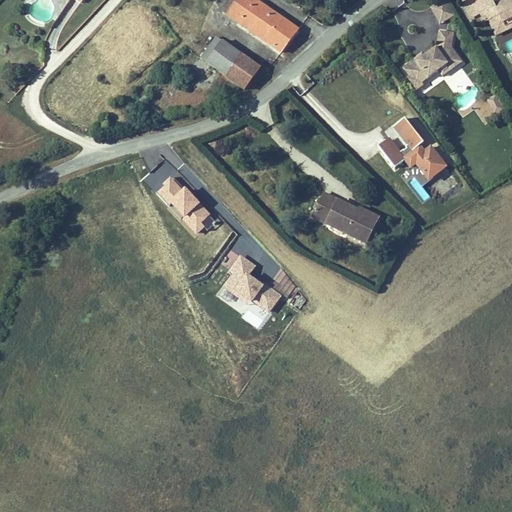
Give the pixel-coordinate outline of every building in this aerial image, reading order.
[(60,0),(83,20),(88,15),(70,0),(60,0)] [(70,0),(88,15),(100,0),(70,0)] [(248,0),(223,0),(215,12),(275,54),(293,31),(248,0)] [(441,0),(430,7),(440,24),(455,15),(446,0),(441,0)] [(491,0),(461,0),(468,15),(478,10),(482,20),(486,18),(488,23),(500,18),(501,20),(511,16),(511,0),(510,0),(507,2),(505,0),(503,0),(501,0),(499,1),(498,2),(497,4),(497,5),(497,6),(495,7),(491,0)] [(488,23),(493,33),(511,24),(511,17),(511,16),(501,20),(500,18),(488,23)] [(438,73),(448,66),(451,67),(457,63),(458,60),(452,50),(454,36),(440,33),(436,50),(424,58),(417,63),(415,60),(402,69),(408,78),(407,79),(411,85),(418,81),(420,85),(421,84),(438,73)] [(199,60),(226,78),(241,58),(214,38),(199,60)] [(241,58),(226,78),(242,88),(257,69),(241,58)] [(442,79),(462,65),(458,60),(457,63),(451,67),(448,66),(438,73),(442,79)] [(423,87),(421,84),(420,85),(418,81),(411,85),(415,92),(423,87)] [(498,95),(486,99),(491,115),(503,112),(498,95)] [(483,121),(494,116),(486,101),(475,106),(483,121)] [(422,146),(404,121),(392,129),(406,148),(404,150),(405,151),(401,153),(397,156),(398,156),(395,158),(384,142),(376,148),(392,171),(403,163),(408,170),(413,166),(422,178),(431,171),(435,177),(443,170),(429,151),(422,155),(417,149),(422,146)] [(395,158),(398,156),(397,156),(386,141),(384,142),(395,158)] [(171,176),(155,193),(198,237),(215,220),(171,176)] [(320,192),(308,215),(322,223),(323,220),(343,231),(342,233),(361,243),(374,217),(356,208),(354,212),(349,209),(350,207),(320,192)] [(242,255),(215,294),(232,306),(231,307),(260,327),(281,296),(250,275),(257,265),(242,255)]
